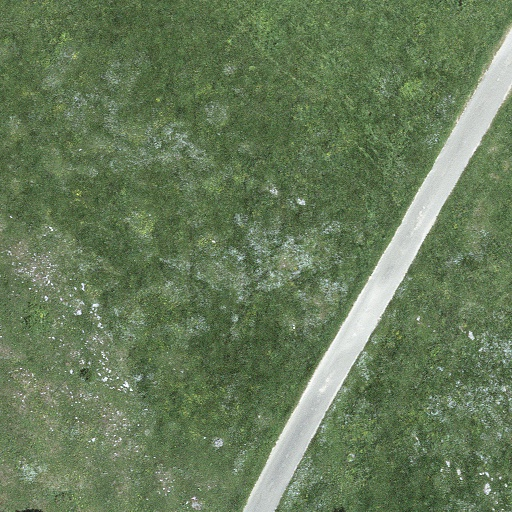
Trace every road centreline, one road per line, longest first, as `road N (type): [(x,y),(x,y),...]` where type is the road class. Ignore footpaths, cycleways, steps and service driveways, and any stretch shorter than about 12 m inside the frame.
road 1 (unclassified): [(511,66),(358,327)]
road 2 (track): [(358,327),(263,511)]
